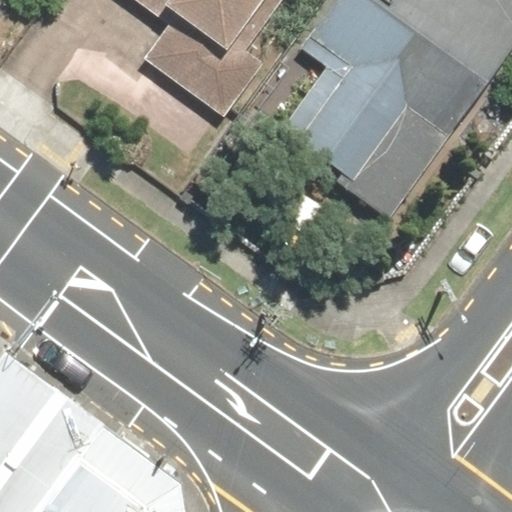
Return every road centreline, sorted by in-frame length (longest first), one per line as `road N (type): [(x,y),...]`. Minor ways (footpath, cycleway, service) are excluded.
road 1 (secondary): [(0,226),(353,484)]
road 2 (residential): [(353,484),(492,313),(511,300)]
